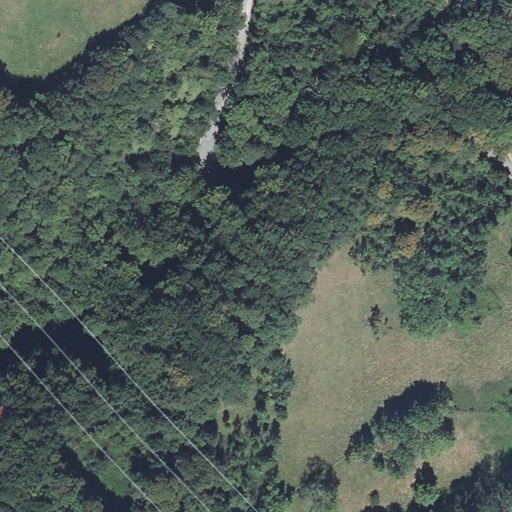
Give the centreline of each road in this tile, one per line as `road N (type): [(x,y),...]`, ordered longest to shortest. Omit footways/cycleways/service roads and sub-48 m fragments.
road 1 (residential): [(511,171),(475,145),(412,123),(361,125),(307,148),(252,188),(229,190),(207,170),(245,35),(244,0)]
road 2 (track): [(510,169),(469,120),(438,64),(431,14)]
